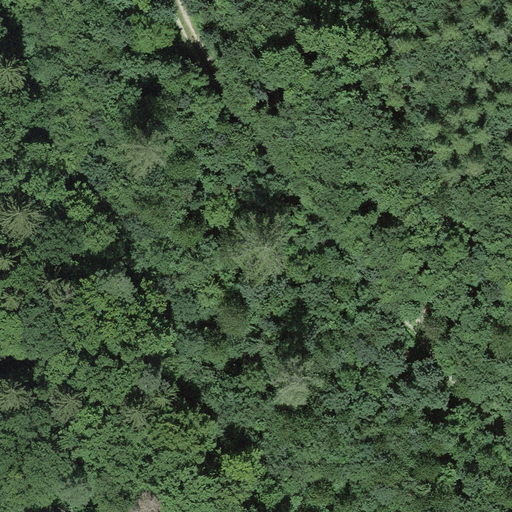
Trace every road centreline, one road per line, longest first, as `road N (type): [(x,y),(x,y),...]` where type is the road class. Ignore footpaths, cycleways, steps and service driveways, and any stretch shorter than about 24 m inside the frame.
road 1 (track): [(179,0),(199,52),(304,192),(511,437)]
road 2 (track): [(511,287),(418,131),(374,0)]
